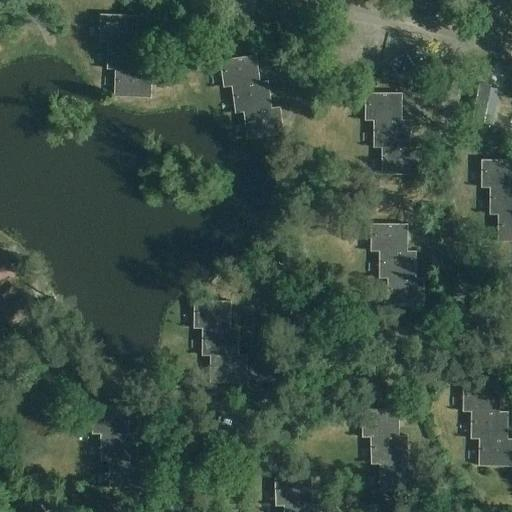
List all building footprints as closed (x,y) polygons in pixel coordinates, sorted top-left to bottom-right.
[(101,42),(109,42),(137,43),(138,24),(138,16),(102,15),(101,42)] [(145,43),(137,43),(109,42),(108,69),(116,70),(145,70),(145,57),(145,43)] [(427,58),(428,56),(426,54),(425,51),(423,48),(420,44),(418,44),(411,48),(410,51),(402,56),(399,56),(395,58),(392,60),(391,62),(399,74),(401,75),(404,73),(410,69),(410,68),(409,67),(417,62),(420,63),(424,61),(427,58)] [(233,86),(261,82),(257,55),(221,60),(225,87),(233,86)] [(153,71),(145,70),(116,70),(115,97),(152,98),(152,84),(153,71)] [(237,113),(245,112),(273,108),(269,81),(261,82),(233,86),(237,113)] [(374,121),(402,120),(403,93),(366,93),(366,121),(374,121)] [(273,108),(245,112),(248,139),(284,134),(281,107),(273,108)] [(382,148),(411,147),(411,120),(402,120),(374,121),(374,148),(382,148)] [(419,147),(411,147),(382,148),(382,175),(419,175),(419,147)] [(491,187),(511,187),(511,160),(482,160),(482,187),(491,187)] [(490,214),(498,215),(511,214),(511,187),(491,187),(490,214)] [(511,214),(498,215),(498,241),(511,241),(511,214)] [(380,252),(408,251),(409,224),(372,224),(372,252),(380,252)] [(0,292),(3,296),(15,286),(11,282),(20,274),(0,249),(0,292)] [(408,251),(380,252),(380,278),(389,279),(417,278),(417,251),(408,251)] [(417,278),(389,279),(388,306),(425,306),(425,278),(417,278)] [(15,286),(3,296),(7,301),(0,306),(0,312),(18,333),(41,314),(20,289),(18,291),(15,286)] [(195,329),(203,329),(232,329),(232,302),(195,301),(195,329)] [(240,329),(232,329),(203,329),(203,356),(211,356),(240,356),(240,329)] [(240,356),(211,356),(211,383),(248,384),(248,356),(240,356)] [(472,412),(500,412),(501,384),(463,384),(463,411),(472,412)] [(102,434),(130,433),(130,407),(93,407),(93,434),(102,434)] [(371,437),(400,436),(399,409),(363,410),(363,437),(371,437)] [(480,439),(508,439),(508,412),(500,412),(472,412),(472,439),(480,439)] [(130,433),(102,434),(102,461),(110,461),(138,460),(138,433),(130,433)] [(400,436),(371,437),(372,464),(380,464),(409,463),(408,436),(400,436)] [(511,439),(508,439),(480,439),(480,466),(511,466),(511,439)] [(138,460),(110,461),(110,488),(147,488),(147,460),(138,460)] [(409,463),(380,464),(381,492),(418,491),(418,463),(409,463)] [(284,506),(313,504),(312,477),(275,478),(276,506),(284,506)]
